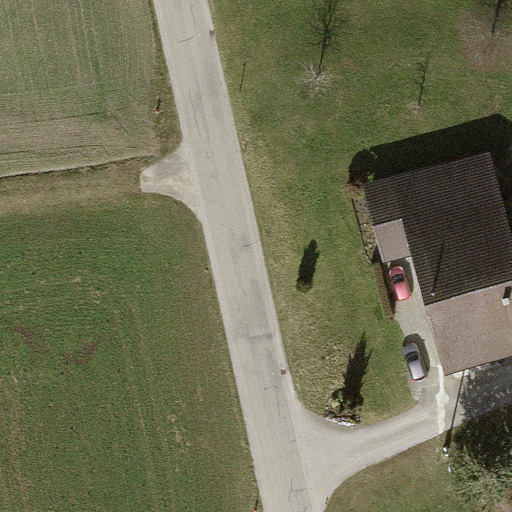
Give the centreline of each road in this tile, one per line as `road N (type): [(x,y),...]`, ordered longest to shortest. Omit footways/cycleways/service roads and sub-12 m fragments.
road 1 (tertiary): [(288,511),(183,0)]
road 2 (track): [(282,482),(511,387)]
road 3 (track): [(223,191),(0,207)]
